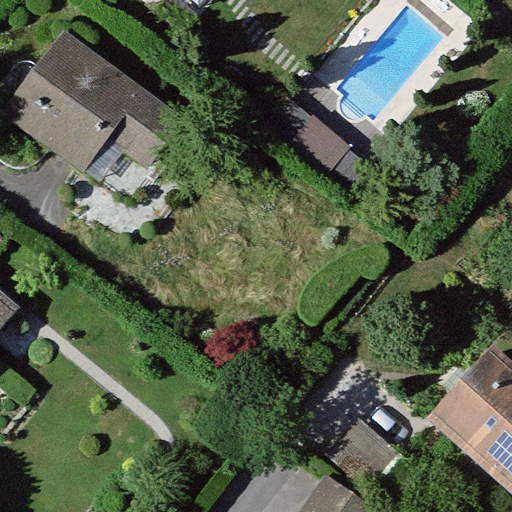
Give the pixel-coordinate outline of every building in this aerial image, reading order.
[(177,125),(70,38),(12,109),(87,170),(114,138),(146,164),(177,125)] [(370,167),(289,104),(272,127),(353,189),(370,167)] [(0,321),(17,303),(0,287),(0,321)] [(511,370),(478,343),(419,417),(511,492),(511,370)] [(424,472),(361,419),(330,455),(394,509),(424,472)] [(375,511),(376,511),(328,481),(307,511),(375,511)]
